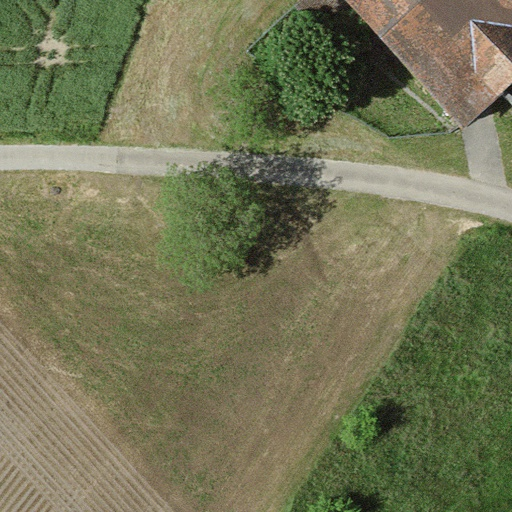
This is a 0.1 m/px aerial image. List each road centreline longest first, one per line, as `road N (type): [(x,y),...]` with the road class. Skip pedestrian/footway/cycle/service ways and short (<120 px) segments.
road 1 (residential): [(511,201),(168,156)]
road 2 (track): [(168,156),(0,166)]
